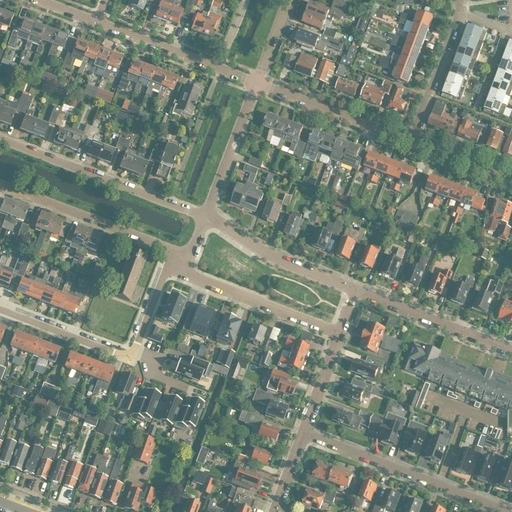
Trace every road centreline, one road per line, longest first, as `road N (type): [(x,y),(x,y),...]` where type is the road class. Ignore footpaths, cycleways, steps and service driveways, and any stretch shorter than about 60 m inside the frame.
road 1 (residential): [(164,268),(128,350),(0,306)]
road 2 (residential): [(206,216),(0,138)]
road 3 (residential): [(304,431),(507,511)]
road 4 (residential): [(170,250),(0,184)]
road 5 (residential): [(511,349),(355,289)]
road 6 (residential): [(355,289),(285,263),(206,216)]
road 7 (residential): [(408,140),(255,81)]
road 8 (residential): [(184,276),(338,332)]
road 9 (residential): [(206,216),(255,81)]
road 10 (residential): [(408,140),(458,11)]
road 11 (residential): [(220,68),(97,22)]
